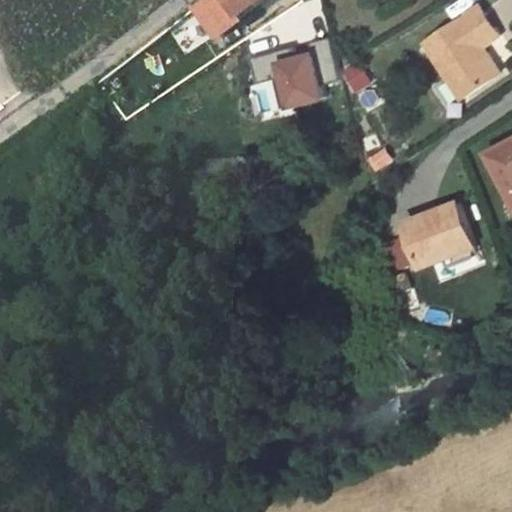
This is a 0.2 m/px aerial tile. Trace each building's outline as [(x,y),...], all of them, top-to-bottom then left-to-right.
[(234,14),(253,0),(202,0),(194,6),(213,36),(238,20),(234,14)] [(486,46),(503,34),(483,5),(428,42),(465,98),(503,72),(486,46)] [(318,51),(280,63),(296,113),(335,100),(318,51)] [(369,63),(350,66),(353,90),(373,87),(369,63)] [(282,112),(283,84),(264,84),(264,112),(282,112)] [(511,141),(492,153),(511,189),(511,141)] [(389,147),(370,159),(379,175),(398,163),(389,147)] [(478,244),(462,202),(409,223),(426,265),(447,257),(472,246),(478,244)] [(450,265),(476,255),(472,246),(447,257),(450,265)] [(413,287),(407,272),(396,277),(401,293),(404,291),(413,287)] [(418,300),(413,287),(404,291),(409,304),(418,300)]
